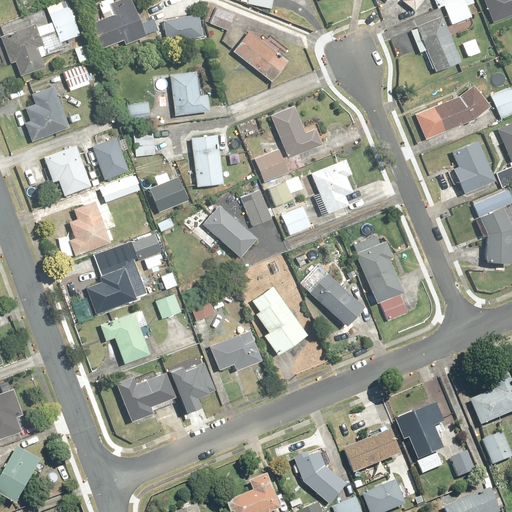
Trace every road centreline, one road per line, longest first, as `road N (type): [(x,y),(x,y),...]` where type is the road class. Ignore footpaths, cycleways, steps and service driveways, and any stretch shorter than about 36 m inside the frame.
road 1 (residential): [(106,484),(469,332)]
road 2 (residential): [(347,46),(469,332)]
road 3 (residential): [(0,206),(106,484)]
